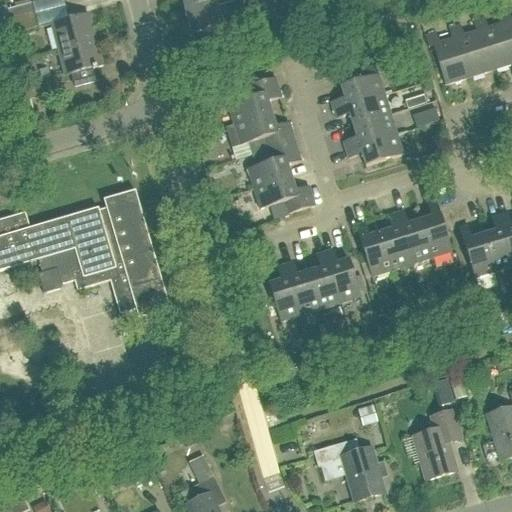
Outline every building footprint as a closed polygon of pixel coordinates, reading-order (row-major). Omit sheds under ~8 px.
[(215,2),(214,0),(181,0),(184,10),(215,2)] [(232,0),(214,0),(215,2),(184,10),(191,36),(222,28),(217,9),(233,5),(232,0)] [(6,12),(9,24),(36,17),(33,5),(6,12)] [(511,46),(511,22),(511,23),(508,13),(497,16),(500,26),(505,24),(511,46)] [(39,28),(36,17),(9,24),(12,35),(39,28)] [(58,52),(96,43),(89,17),(51,27),(58,52)] [(494,72),(511,66),(511,46),(505,24),(500,26),(487,30),(484,20),(473,23),(476,33),(481,32),(494,72)] [(469,80),(494,72),(481,32),(476,33),(463,37),(460,27),(448,31),(452,41),(457,39),(469,80)] [(457,39),(452,41),(439,45),(435,35),(424,38),(428,49),(433,48),(445,87),(469,80),(457,39)] [(102,68),(96,43),(58,52),(64,78),(72,76),(75,88),(99,82),(96,70),(102,68)] [(331,104),(333,113),(384,97),(378,77),(341,88),(344,100),(331,104)] [(57,99),(52,79),(25,85),(28,97),(36,95),(38,104),(57,99)] [(225,129),(226,131),(272,117),(268,104),(281,100),(275,80),(249,89),(252,100),(227,108),(233,127),(225,129)] [(353,128),(390,117),(384,97),(333,113),(336,121),(350,117),(353,128)] [(250,145),(254,157),(295,144),(289,125),(275,129),(272,117),(226,131),(232,151),(250,145)] [(397,137),(390,117),(353,128),(357,140),(343,144),(346,152),(397,137)] [(397,137),(346,152),(348,161),(362,156),(366,169),(403,157),(397,137)] [(254,192),(291,181),(287,168),(301,164),(295,144),(254,157),(258,169),(247,172),(254,192)] [(295,193),(291,181),(254,192),(260,212),(284,205),(288,216),(315,208),(308,188),(295,193)] [(169,312),(134,193),(103,203),(105,211),(98,214),(97,211),(28,232),(24,216),(0,222),(0,272),(38,262),(42,276),(38,277),(43,295),(62,289),(61,285),(73,282),(76,293),(109,283),(119,317),(135,312),(138,321),(169,312)] [(432,220),(420,224),(431,261),(451,255),(435,204),(428,206),(432,220)] [(395,216),(411,267),(431,261),(420,224),(409,227),(404,213),(395,216)] [(499,218),(511,259),(511,228),(511,229),(507,215),(499,218)] [(391,274),(411,267),(395,216),(388,219),(392,233),(380,237),(391,274)] [(495,275),(511,270),(511,259),(499,218),(490,220),(495,234),(483,237),(495,275)] [(371,280),(391,274),(380,237),(368,240),(364,226),(355,229),(371,280)] [(495,275),(483,237),(471,241),(467,227),(459,230),(475,282),(495,275)] [(332,253),(326,255),(341,306),(361,300),(350,263),(337,267),(332,253)] [(309,275),(321,313),(341,306),(326,255),(316,258),(320,272),(309,275)] [(301,319),(321,313),(309,275),(297,279),(293,266),(285,268),(301,319)] [(301,319),(285,268),(276,270),(280,284),(269,287),(280,325),(301,319)] [(257,285),(255,277),(244,280),(247,288),(257,285)] [(428,328),(423,313),(411,317),(413,322),(406,324),(409,334),(428,328)] [(379,348),(376,339),(365,343),(368,351),(379,348)] [(329,367),(326,357),(311,361),(314,372),(329,367)] [(511,394),(510,396),(511,401),(511,410),(486,418),(500,464),(511,460),(511,394)] [(462,442),(453,413),(430,420),(435,433),(413,440),(426,484),(457,474),(448,446),(462,442)] [(385,497),(371,451),(359,454),(356,442),(313,455),(318,471),(342,464),(354,506),(385,497)] [(224,506),(212,481),(192,490),(193,492),(182,497),(187,506),(186,507),(188,511),(214,511),(224,506)] [(0,511),(27,511),(18,493),(0,501),(0,511)]
